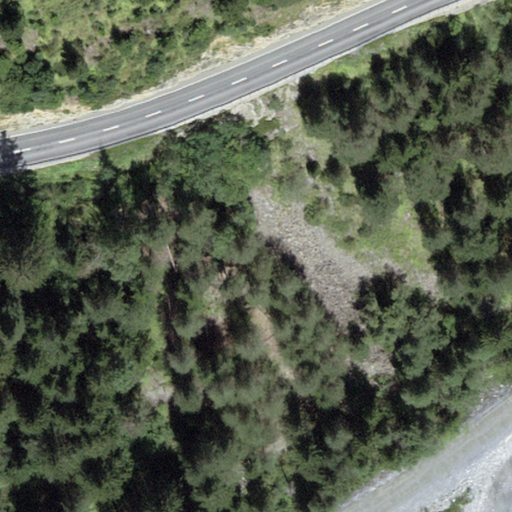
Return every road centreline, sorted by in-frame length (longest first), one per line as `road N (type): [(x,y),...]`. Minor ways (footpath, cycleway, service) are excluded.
road 1 (primary): [(416,0),(177,105),(0,153)]
road 2 (track): [(378,511),(511,411)]
